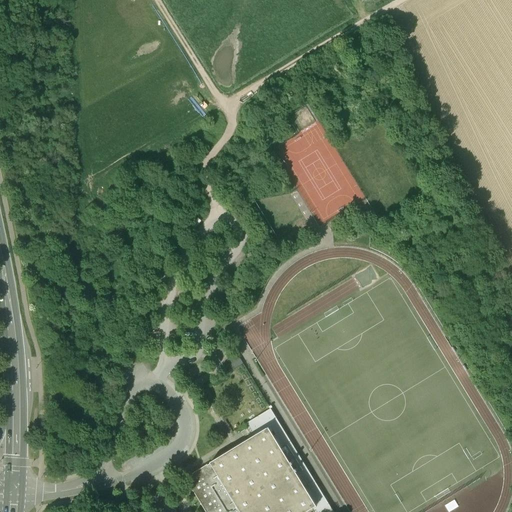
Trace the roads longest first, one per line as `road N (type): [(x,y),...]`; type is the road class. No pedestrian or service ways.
road 1 (unclassified): [(68,490),(118,483),(177,449),(182,417),(167,391),(141,382),(127,389),(102,463),(89,476)]
road 2 (track): [(214,208),(205,168),(225,138),(231,108),(157,0)]
road 3 (track): [(398,0),(223,105)]
road 4 (primary): [(17,383),(0,246)]
